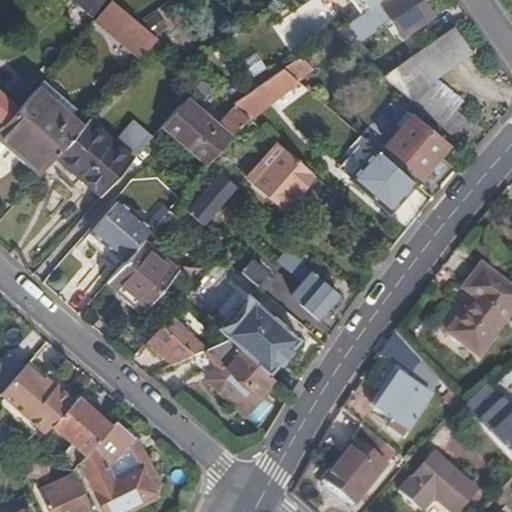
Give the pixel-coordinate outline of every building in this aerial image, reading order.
[(72,0),(95,19),(96,18),(112,0),(111,0),(72,0)] [(112,1),(112,0),(96,18),(141,56),(157,39),(138,22),(112,1)] [(363,0),(369,8),(378,2),(381,0),(363,0)] [(381,0),(378,2),(403,39),(433,18),(421,0),(381,0)] [(470,52),(452,27),(401,62),(383,75),(458,141),(472,126),(453,109),(458,103),(432,79),(470,52)] [(401,62),(390,47),(368,62),(383,75),(401,62)] [(282,68),(295,79),(310,69),(301,56),(282,68)] [(295,79),(282,68),(231,104),(235,106),(240,111),(248,118),(253,113),(297,81),(295,79)] [(197,107),(214,89),(202,78),(162,126),(207,165),(209,164),(218,152),(248,118),(240,111),(235,106),(218,125),(197,107)] [(39,87),(38,86),(18,109),(3,127),(0,130),(0,133),(43,170),(53,159),(82,125),(81,124),(80,125),(37,89),(39,87)] [(0,124),(3,127),(18,109),(0,93),(0,124)] [(395,122),(401,126),(411,115),(405,110),(395,122)] [(447,145),(411,115),(401,126),(392,137),(405,149),(399,155),(422,174),(447,145)] [(129,164),(152,137),(134,120),(115,143),(87,119),(82,125),(53,159),(71,174),(67,179),(74,184),(80,177),(101,195),(129,164)] [(386,145),(399,155),(405,149),(392,137),(386,145)] [(338,168),(350,178),(375,149),(364,139),(338,168)] [(311,173),(283,148),(251,184),(280,209),(299,187),(311,173)] [(415,184),(375,149),(350,178),(389,213),(415,184)] [(214,169),(220,173),(233,184),(242,173),(218,152),(209,164),(214,169)] [(233,184),(220,173),(188,211),(202,224),(235,186),(233,184)] [(310,198),(299,187),(280,209),(291,218),(310,198)] [(85,240),(107,258),(119,269),(143,242),(146,238),(130,224),(112,208),(92,231),(85,240)] [(162,244),(181,222),(169,212),(167,214),(150,233),(162,244)] [(209,236),(206,240),(214,246),(217,243),(209,236)] [(143,242),(119,269),(109,281),(145,312),(179,274),(143,242)] [(299,305),(317,320),(324,311),(338,295),(321,280),(319,282),(310,275),(317,267),(302,254),(287,271),(301,284),(291,295),(300,304),(299,305)] [(250,262),(241,272),(256,286),(266,275),(250,262)] [(477,356),(511,309),(511,290),(479,265),(461,287),(473,296),(446,332),(477,356)] [(338,295),(324,311),(332,318),(346,302),(338,295)] [(245,296),(217,330),(228,340),(237,348),(270,375),(300,341),(245,296)] [(148,341),(175,364),(206,350),(207,349),(169,316),(148,341)] [(400,437),(438,381),(393,332),(378,354),(399,372),(401,370),(409,376),(406,381),(397,374),(374,409),(392,422),(387,428),(400,437)] [(207,349),(206,350),(218,365),(205,378),(244,415),(276,381),(270,375),(269,377),(237,349),(237,348),(228,340),(207,349)] [(58,384),(32,360),(28,364),(55,387),(58,384)] [(55,387),(28,364),(3,393),(2,395),(47,434),(54,426),(65,413),(75,401),(76,400),(58,384),(55,387)] [(399,372),(397,374),(406,381),(409,376),(401,370),(399,372)] [(511,412),(485,383),(461,405),(511,460),(511,412)] [(441,405),(449,413),(459,403),(450,394),(441,405)] [(95,413),(78,398),(76,400),(75,401),(92,415),(95,413)] [(54,426),(88,455),(112,428),(95,413),(92,415),(75,401),(65,413),(54,426)] [(138,439),(118,422),(112,428),(88,455),(81,464),(76,471),(77,474),(84,488),(86,493),(88,490),(93,488),(104,511),(114,511),(120,509),(121,511),(129,511),(146,504),(150,503),(156,498),(159,490),(159,481),(138,439)] [(376,455),(385,444),(362,426),(322,478),(360,509),(392,469),(376,455)] [(450,511),(459,511),(478,490),(433,451),(399,492),(422,511),(434,497),(450,511)] [(48,480),(50,467),(31,465),(22,464),(27,477),(48,480)] [(84,488),(77,474),(42,491),(49,505),(63,498),(84,488)] [(84,488),(63,498),(69,510),(89,500),(86,493),(84,488)]
